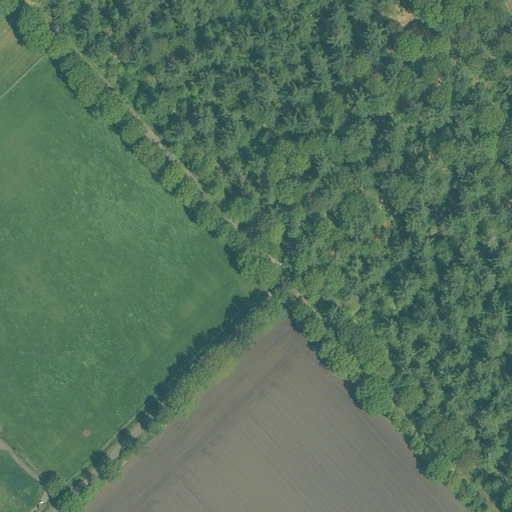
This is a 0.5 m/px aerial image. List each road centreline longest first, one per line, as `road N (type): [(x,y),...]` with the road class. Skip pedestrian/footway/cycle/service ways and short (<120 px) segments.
road 1 (unclassified): [(272,269),(68,48),(6,0)]
road 2 (unclassified): [(56,511),(261,311),(273,293),(272,269)]
road 3 (track): [(272,269),(495,511)]
road 4 (unclassified): [(272,269),(417,165),(511,131)]
